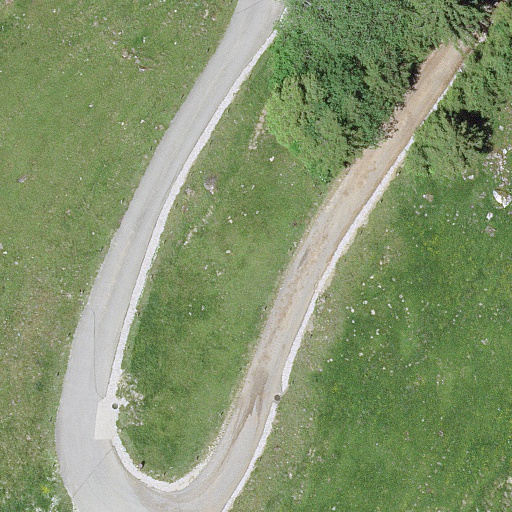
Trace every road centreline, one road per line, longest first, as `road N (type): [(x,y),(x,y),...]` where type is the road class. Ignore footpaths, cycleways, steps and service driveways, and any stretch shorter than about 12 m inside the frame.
road 1 (track): [(180,511),(213,485),(345,203),(481,0)]
road 2 (track): [(263,0),(168,157),(104,316),(86,436),(92,471),(124,511)]
